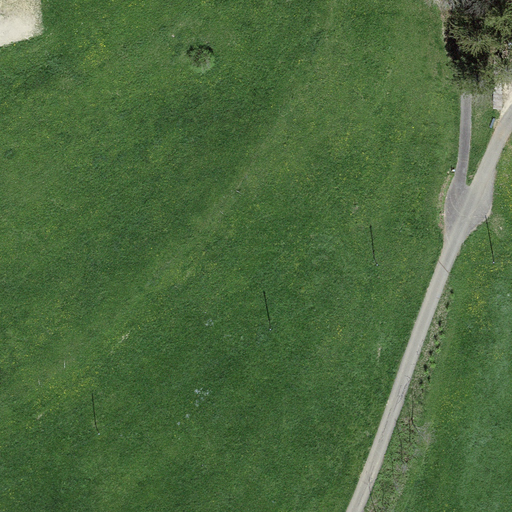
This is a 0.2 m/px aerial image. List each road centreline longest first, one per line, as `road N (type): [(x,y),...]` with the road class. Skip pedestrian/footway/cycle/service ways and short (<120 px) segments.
road 1 (unclassified): [(511,114),(450,244),(354,511)]
road 2 (track): [(454,0),(466,108),(450,244)]
